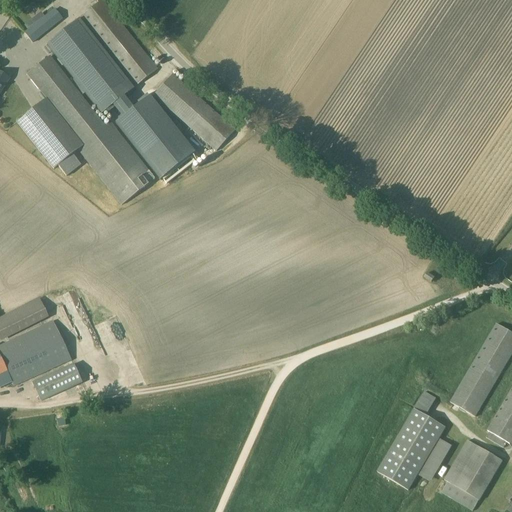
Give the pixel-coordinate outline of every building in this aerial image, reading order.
[(102,0),(82,16),(80,18),(104,49),(134,87),(137,86),(157,70),(102,0)] [(54,10),(40,21),(48,31),(56,25),(62,20),(54,10)] [(80,42),(68,27),(48,43),(76,77),(82,86),(87,92),(102,112),(126,93),(83,38),(80,42)] [(27,75),(33,82),(46,99),(83,146),(85,149),(80,154),(121,207),(155,180),(110,124),(105,128),(81,97),(87,92),(82,86),(76,77),(69,82),(56,65),(49,57),(27,75)] [(0,94),(9,79),(5,77),(0,73),(0,94)] [(235,131),(172,75),(154,95),(215,151),(235,131)] [(137,107),(116,123),(159,178),(193,151),(150,97),(137,107)] [(57,166),(83,146),(46,99),(16,122),(53,170),(57,166)] [(435,278),(427,273),(424,278),(432,283),(435,278)] [(0,314),(25,301),(16,284),(0,292),(0,314)] [(49,318),(39,299),(0,317),(0,342),(49,318)] [(54,322),(0,346),(0,387),(11,381),(14,387),(71,361),(54,322)] [(511,354),(511,333),(497,324),(450,403),(475,418),(511,354)] [(32,384),(41,402),(82,383),(74,365),(32,384)] [(511,445),(511,389),(487,432),(511,446),(511,445)] [(446,428),(415,410),(378,473),(408,491),(446,428)] [(502,462),(468,441),(445,481),(448,483),(442,493),(473,511),(502,462)]
